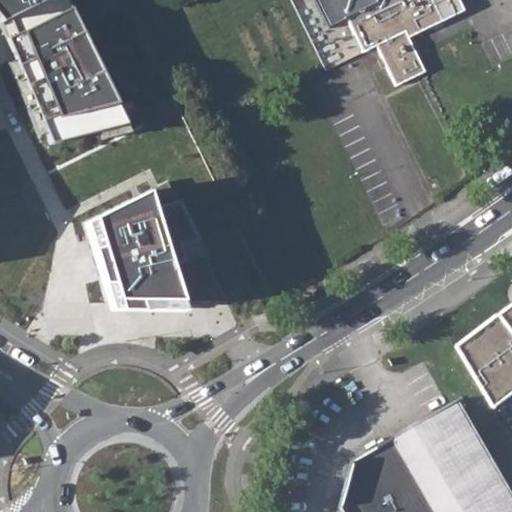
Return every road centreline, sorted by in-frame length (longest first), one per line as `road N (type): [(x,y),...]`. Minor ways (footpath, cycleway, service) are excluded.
road 1 (secondary): [(511,211),(459,252),(272,364)]
road 2 (secondary): [(272,364),(146,415)]
road 3 (secondary): [(195,462),(272,364)]
